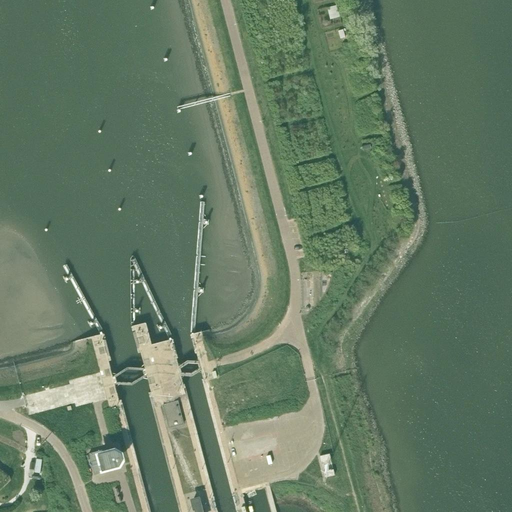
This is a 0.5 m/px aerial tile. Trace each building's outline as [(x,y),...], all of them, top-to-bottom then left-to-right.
[(338,3),(328,5),(331,18),(341,15),(338,3)] [(169,428),(184,424),(178,401),(163,405),(169,428)] [(106,473),(126,468),(130,460),(128,452),(121,449),(106,453),(104,449),(88,453),(94,474),(105,471),(106,473)] [(330,459),(329,453),(319,456),(320,462),(330,459)] [(0,456),(0,490),(3,494),(21,478),(0,456)] [(334,475),(332,469),(323,471),(324,477),(334,475)] [(204,511),(204,509),(202,509),(200,502),(200,501),(199,501),(198,500),(197,500),(196,498),(193,498),(194,501),(193,502),(192,502),(192,503),(192,504),(194,510),(193,510),(193,511),(204,511)]
